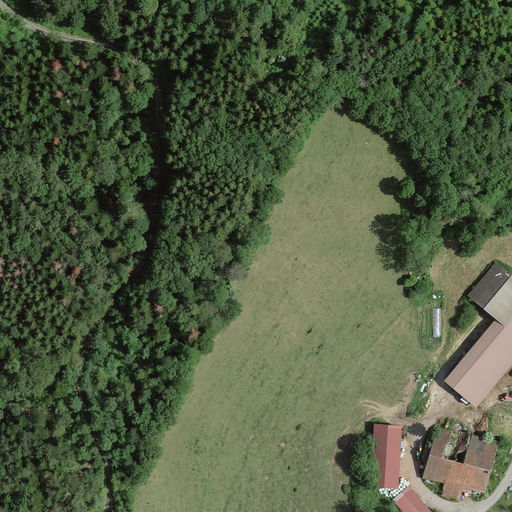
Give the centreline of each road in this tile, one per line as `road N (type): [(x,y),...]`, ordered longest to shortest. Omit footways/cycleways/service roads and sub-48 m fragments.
road 1 (track): [(105,511),(109,486),(77,370),(88,336),(141,259),(150,226),(153,76),(130,54),(33,27),(0,3)]
road 2 (track): [(511,395),(443,408),(417,431),(409,461),(418,487),(439,504),(478,509)]
